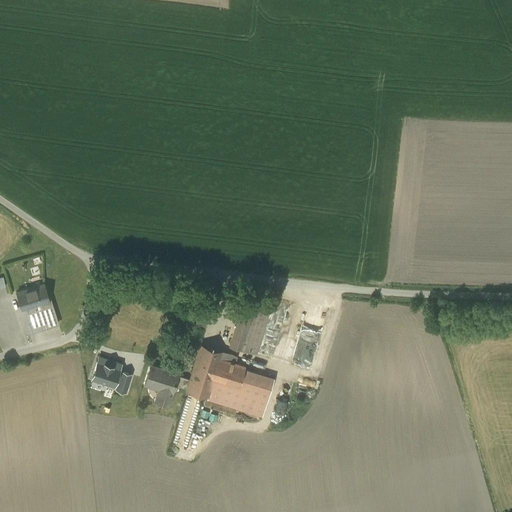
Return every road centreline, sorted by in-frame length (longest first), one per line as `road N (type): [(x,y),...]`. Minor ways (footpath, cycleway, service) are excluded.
road 1 (unclassified): [(97,260),(511,295)]
road 2 (unclassified): [(97,260),(70,335),(0,356)]
